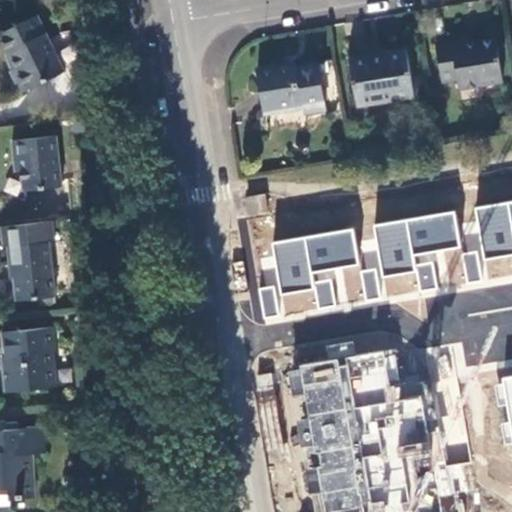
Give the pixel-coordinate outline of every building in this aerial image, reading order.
[(37,15),(0,33),(0,41),(7,55),(8,54),(15,68),(11,71),(21,93),(64,71),(37,15)] [(502,81),(495,37),(467,41),(466,37),(435,42),(441,81),(456,79),(458,88),(502,81)] [(406,48),(349,57),(357,104),(413,95),(406,48)] [(295,61),(256,67),(263,113),(303,107),(304,112),(326,109),(318,61),(296,64),(295,61)] [(62,186),(57,136),(13,140),(14,158),(20,158),(23,190),(62,186)] [(486,202),(511,198),(511,179),(483,184),(486,202)] [(471,185),(415,195),(419,214),(473,205),(471,185)] [(262,196),(245,198),(249,215),(265,212),(262,196)] [(402,218),(293,237),(311,337),(435,315),(431,295),(417,298),(402,218)] [(54,242),(52,221),(7,226),(9,246),(8,246),(10,263),(11,263),(16,300),(55,296),(49,243),(54,242)] [(464,254),(465,280),(477,279),(476,254),(464,254)] [(52,328),(3,331),(7,362),(3,363),(6,392),(56,387),(52,350),(55,350),(52,328)] [(389,450),(377,377),(320,387),(333,461),(389,450)] [(46,428),(5,429),(5,449),(0,449),(0,491),(10,492),(11,498),(34,496),(32,452),(47,451),(46,428)] [(485,511),(460,496),(453,509),(458,511),(485,511)]
